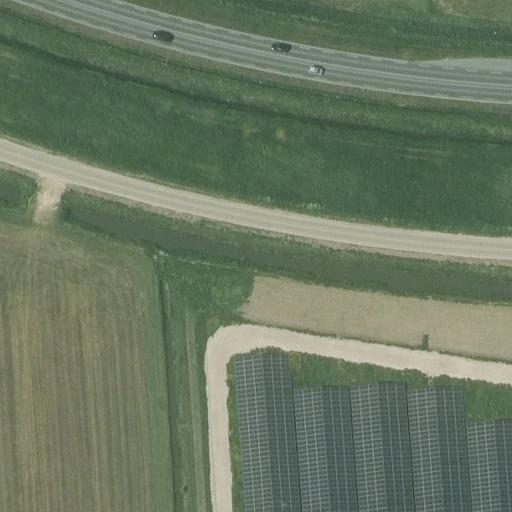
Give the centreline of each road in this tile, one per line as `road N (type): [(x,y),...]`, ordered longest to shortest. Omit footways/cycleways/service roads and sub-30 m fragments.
road 1 (unclassified): [(0,153),(300,229),(511,252)]
road 2 (primary): [(511,88),(328,67),(59,0)]
